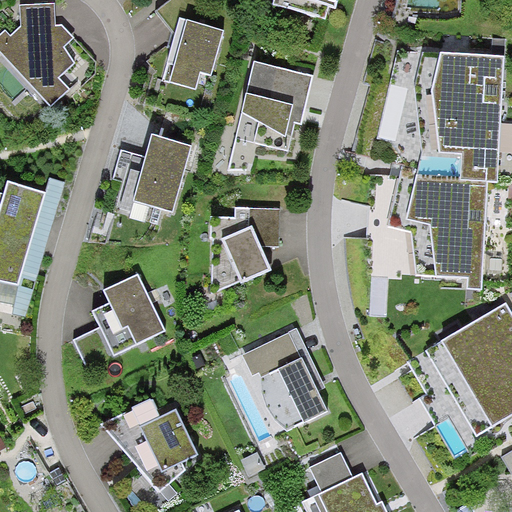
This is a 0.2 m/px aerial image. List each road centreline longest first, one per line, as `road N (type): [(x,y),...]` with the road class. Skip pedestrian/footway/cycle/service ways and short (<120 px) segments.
road 1 (residential): [(432,511),(343,354),(319,262),(325,162),(370,0)]
road 2 (residential): [(104,511),(57,413),(50,349),(57,293),(116,73),(114,21),(101,0)]
